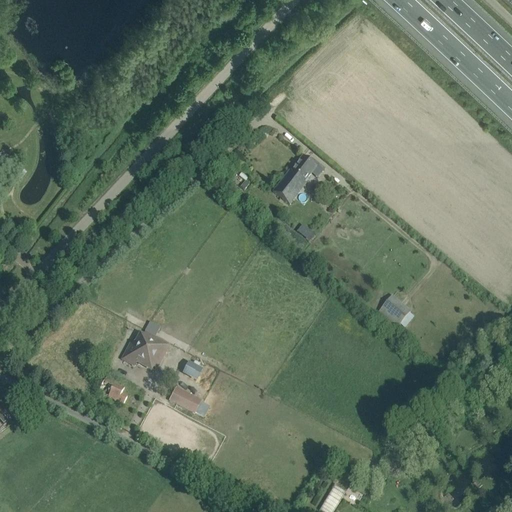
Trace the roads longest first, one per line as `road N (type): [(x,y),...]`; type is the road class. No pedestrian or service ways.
road 1 (unclassified): [(0,312),(292,0)]
road 2 (residential): [(0,354),(283,98)]
road 3 (residential): [(263,511),(0,375)]
road 4 (motorway): [(399,0),(511,106)]
